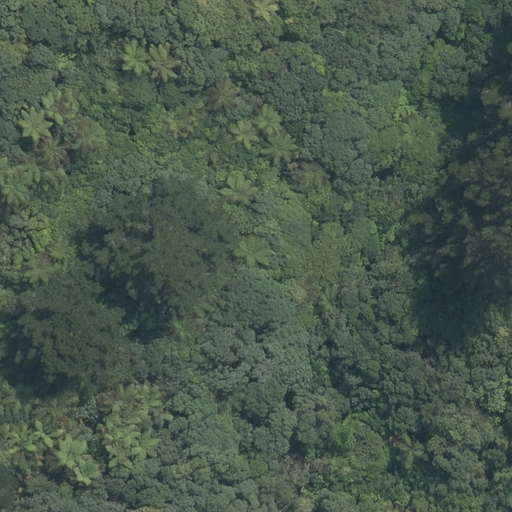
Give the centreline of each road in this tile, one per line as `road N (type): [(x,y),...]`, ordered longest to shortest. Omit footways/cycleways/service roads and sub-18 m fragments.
road 1 (track): [(20,511),(220,204),(194,171),(250,171),(349,115),(372,0)]
road 2 (track): [(0,33),(89,23),(239,56),(288,3),(303,0)]
